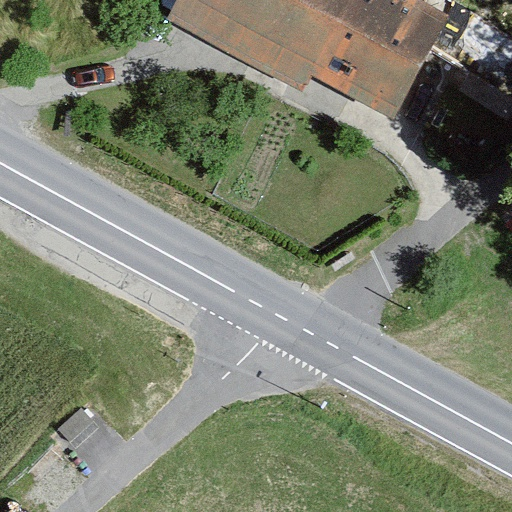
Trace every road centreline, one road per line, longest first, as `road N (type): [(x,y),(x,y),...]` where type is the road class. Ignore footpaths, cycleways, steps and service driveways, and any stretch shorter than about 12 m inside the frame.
road 1 (secondary): [(0,170),(511,450)]
road 2 (track): [(292,328),(92,511)]
